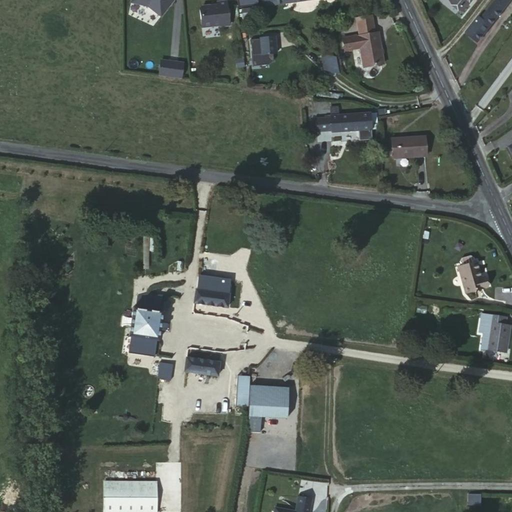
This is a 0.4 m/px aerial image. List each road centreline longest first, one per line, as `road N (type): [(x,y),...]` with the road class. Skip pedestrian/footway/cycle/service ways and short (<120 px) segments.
road 1 (tertiary): [(499,211),(0,144)]
road 2 (unknown): [(331,350),(245,347),(188,320),(193,170)]
road 3 (secondary): [(499,211),(403,0)]
road 4 (unknown): [(262,27),(326,85),(366,105),(410,106),(445,94)]
road 5 (unknown): [(331,350),(511,366)]
road 6 (unknown): [(344,488),(511,487)]
road 7 (unknown): [(344,488),(328,467),(331,350)]
